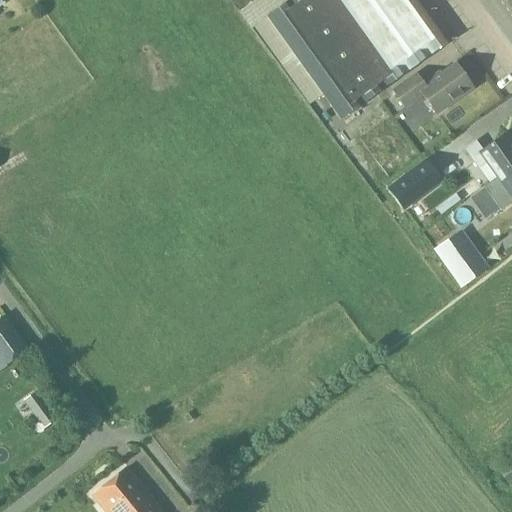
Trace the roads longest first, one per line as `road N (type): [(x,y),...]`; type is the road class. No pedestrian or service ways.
road 1 (residential): [(106,435),(0,293)]
road 2 (residential): [(13,511),(106,435)]
